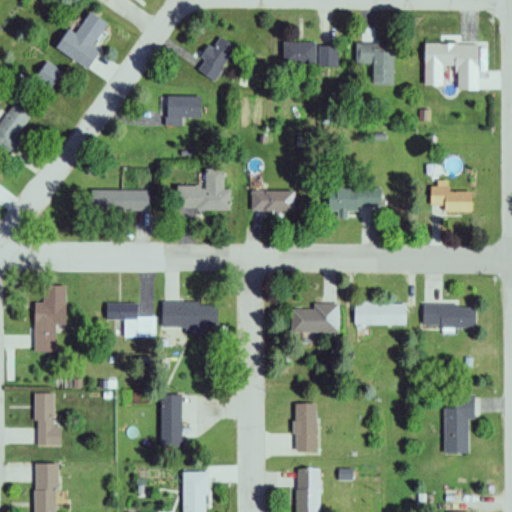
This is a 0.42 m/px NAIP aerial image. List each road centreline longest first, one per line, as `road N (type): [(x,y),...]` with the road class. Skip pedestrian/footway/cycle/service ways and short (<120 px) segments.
road 1 (residential): [(0,260),(511,259)]
road 2 (residential): [(194,0),(174,11),(0,245)]
road 3 (residential): [(252,511),(250,259)]
